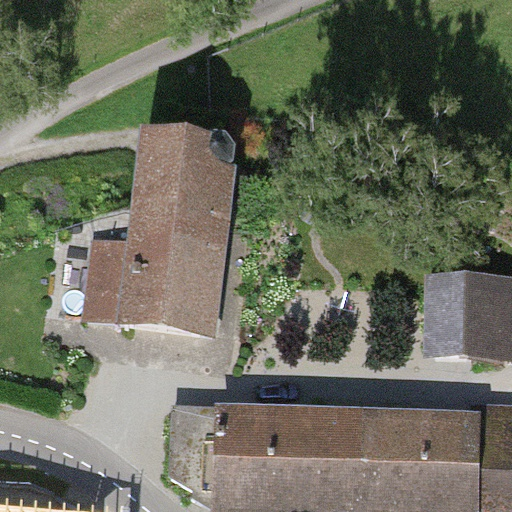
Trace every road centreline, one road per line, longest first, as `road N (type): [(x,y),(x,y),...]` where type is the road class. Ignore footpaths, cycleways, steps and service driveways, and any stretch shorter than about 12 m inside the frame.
road 1 (track): [(0,144),(97,83),(290,0)]
road 2 (tertiary): [(149,511),(59,454),(0,439)]
